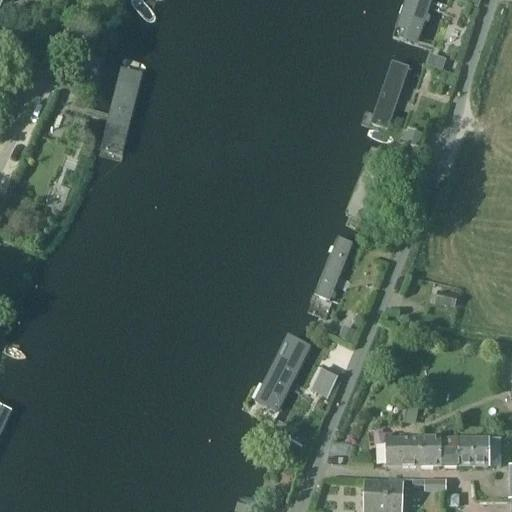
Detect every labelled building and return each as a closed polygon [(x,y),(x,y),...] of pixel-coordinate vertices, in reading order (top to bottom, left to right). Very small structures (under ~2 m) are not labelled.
[(0,0),(0,10),(4,0),(8,0),(14,3),(15,0),(0,0)] [(412,0),(397,41),(425,48),(439,0),(412,0)] [(432,58),(427,69),(443,74),(446,62),(432,58)] [(376,129),(397,136),(419,71),(400,68),(376,129)] [(148,79),(126,74),(105,158),(127,163),(148,79)] [(423,136),(409,132),(405,144),(419,149),(423,136)] [(349,217),(365,222),(393,150),(377,146),(349,217)] [(315,301),(330,308),(355,245),(341,239),(315,301)] [(458,297),(438,293),(436,305),(455,309),(458,297)] [(343,328),(338,340),(350,346),(356,334),(343,328)] [(292,341),(265,407),(285,415),(312,349),(292,341)] [(339,376),(330,371),(325,382),(334,386),(339,376)] [(319,380),(313,391),(327,398),(333,388),(319,380)] [(0,454),(16,414),(0,407),(0,454)] [(386,470),(421,470),(420,442),(391,442),(391,437),(385,437),(386,470)] [(459,469),(458,441),(420,442),(421,470),(459,469)] [(489,441),(458,441),(459,469),(489,469),(489,441)] [(412,483),(412,489),(424,489),(424,495),(446,495),(446,483),(412,483)] [(364,511),(401,511),(402,486),(366,484),(364,511)] [(446,497),(446,510),(459,510),(459,497),(446,497)]
